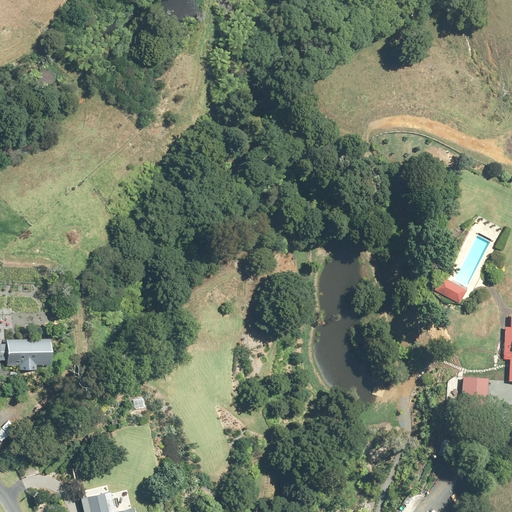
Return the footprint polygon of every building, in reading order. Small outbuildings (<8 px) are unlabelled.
[(467,291),(441,279),(435,291),(461,304),(467,291)] [(505,380),(511,380),(511,315),(509,315),(508,327),(504,327),(502,359),(506,359),(505,380)] [(4,339),(5,366),(18,366),(18,371),(34,370),(34,365),(49,364),(48,338),(4,339)] [(486,378),(460,377),(459,398),(485,399),(486,378)] [(414,511),(423,499),(410,491),(398,510),(401,511),(414,511)] [(134,511),(134,507),(113,511),(111,511),(107,492),(77,499),(80,511),(134,511)]
